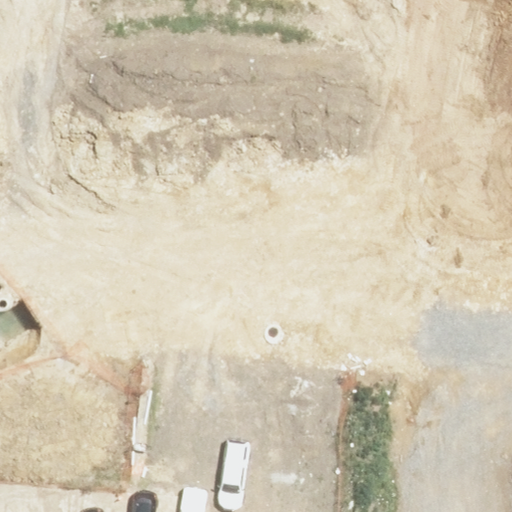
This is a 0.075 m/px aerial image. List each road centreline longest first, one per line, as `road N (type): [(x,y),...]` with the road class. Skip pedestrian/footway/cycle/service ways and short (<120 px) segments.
road 1 (residential): [(0,145),(511,203)]
road 2 (secondary): [(490,511),(511,340)]
